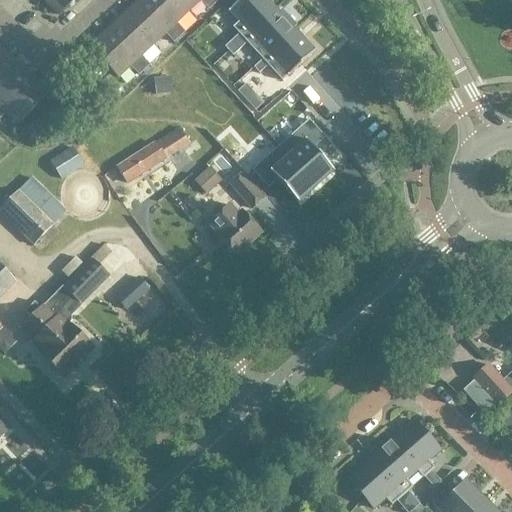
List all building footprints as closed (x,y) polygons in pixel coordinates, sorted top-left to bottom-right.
[(48,0),(50,1),(47,4),(59,15),(73,0),(48,0)] [(178,37),(170,28),(143,0),(138,0),(134,4),(136,6),(125,16),(152,45),(165,33),(173,42),(178,37)] [(143,0),(170,28),(178,37),(184,32),(175,23),(187,12),(176,0),(143,0)] [(213,4),(209,0),(176,0),(187,12),(200,0),(208,9),(213,4)] [(266,0),(240,0),(228,12),(238,23),(232,28),(238,35),(242,39),(275,9),(266,0)] [(275,9),(242,39),(246,44),(261,60),(294,30),(293,29),(296,26),(286,16),(283,18),(275,9)] [(106,31),(107,32),(135,61),(143,71),(149,65),(140,56),(152,45),(125,16),(115,26),(113,24),(106,31)] [(301,35),(317,54),(332,41),(316,22),(301,35)] [(294,30),(261,60),(262,60),(267,66),(281,82),(287,76),(288,77),(315,52),(294,30)] [(143,71),(135,61),(107,32),(97,42),(96,40),(88,47),(117,78),(130,67),(138,76),(143,71)] [(238,35),(231,41),(239,50),(246,44),(242,39),(238,35)] [(231,41),(224,48),(232,57),(239,50),(231,41)] [(0,73),(12,61),(6,54),(4,56),(0,51),(0,73)] [(262,60),(253,68),(259,74),(267,66),(262,60)] [(19,67),(12,61),(0,73),(0,107),(28,79),(17,69),(19,67)] [(0,118),(5,113),(18,125),(47,94),(40,87),(38,89),(28,79),(0,107),(0,118)] [(264,102),(246,83),(239,90),(256,109),(264,102)] [(308,120),(278,147),(315,188),(333,172),(312,149),(324,138),(308,120)] [(178,129),(155,144),(165,159),(188,143),(178,129)] [(72,142),(71,131),(49,134),(51,145),(72,142)] [(215,140),(204,152),(216,164),(228,153),(215,140)] [(127,185),(165,159),(155,144),(117,170),(127,185)] [(278,147),(252,171),(268,189),(277,181),(297,204),(315,188),(278,147)] [(61,181),(84,167),(72,148),(62,154),(59,150),(49,156),(52,160),(49,162),(61,181)] [(209,168),(194,182),(206,195),(222,181),(209,168)] [(265,199),(242,173),(228,185),(251,211),(265,199)] [(0,210),(0,214),(33,247),(66,212),(31,178),(0,210)] [(217,234),(216,234),(235,256),(261,233),(241,212),(238,215),(229,205),(208,224),(217,234)] [(91,260),(63,289),(80,306),(108,277),(91,260)] [(0,299),(16,284),(0,267),(0,299)] [(149,290),(138,278),(127,288),(138,300),(149,290)] [(46,329),(79,364),(84,359),(83,358),(92,349),(68,324),(66,326),(63,323),(80,306),(63,289),(62,288),(42,308),(54,321),(46,329)] [(46,329),(54,321),(42,308),(41,309),(34,302),(25,312),(31,318),(20,329),(33,343),(32,344),(41,352),(39,354),(63,378),(73,369),(79,364),(46,329)] [(0,340),(9,332),(0,321),(0,340)] [(471,379),(497,408),(511,394),(511,391),(487,364),(471,379)] [(0,419),(0,438),(9,429),(0,419)] [(392,442),(417,471),(416,471),(423,479),(434,469),(428,461),(440,451),(414,422),(392,442)] [(392,442),(370,461),(402,497),(412,488),(406,480),(416,471),(417,471),(392,442)] [(391,506),(402,497),(370,461),(348,481),(373,509),(385,499),(391,506)] [(434,469),(423,479),(429,486),(440,476),(434,469)] [(476,511),(486,503),(465,482),(438,509),(440,511),(476,511)] [(414,499),(408,492),(396,502),(402,509),(414,499)] [(402,509),(404,511),(412,511),(419,505),(414,499),(402,509)] [(495,511),(486,503),(476,511),(495,511)]
